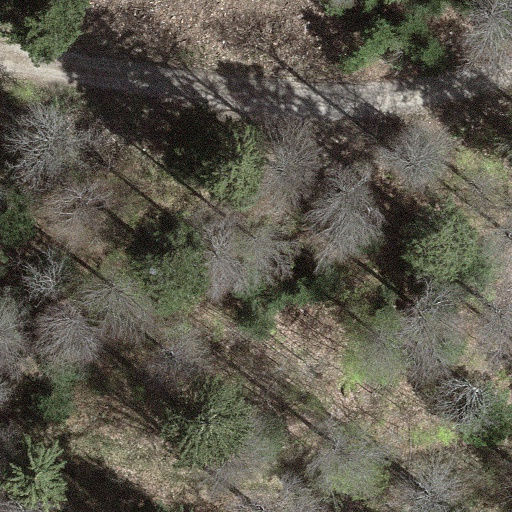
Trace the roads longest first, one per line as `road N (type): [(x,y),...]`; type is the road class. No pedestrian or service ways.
road 1 (track): [(511,449),(382,471),(155,464),(0,419)]
road 2 (track): [(511,67),(389,97),(317,98),(0,54)]
